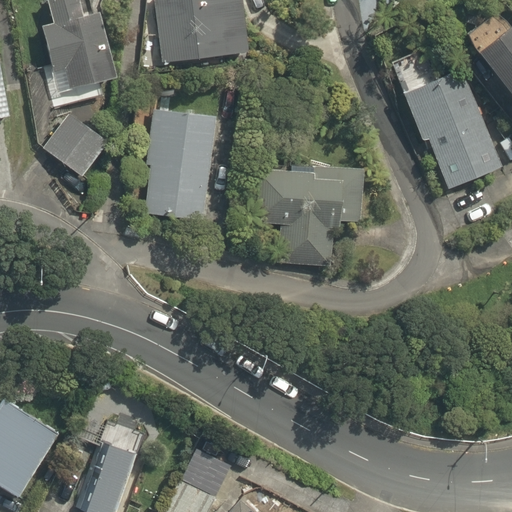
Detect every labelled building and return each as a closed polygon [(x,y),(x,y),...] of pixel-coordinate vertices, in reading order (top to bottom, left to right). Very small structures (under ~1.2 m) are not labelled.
[(58,94),(117,79),(99,13),(83,18),(77,0),(55,0),(48,2),(54,24),(42,27),(58,94)] [(240,0),(154,0),(162,63),(247,52),(240,0)] [(511,26),(479,53),(511,95),(511,26)] [(0,118),(11,117),(0,66),(0,118)] [(428,140),(448,190),(503,166),(463,68),(403,95),(423,142),(428,140)] [(202,221),(215,118),(153,110),(146,165),(150,166),(144,213),(202,221)] [(108,141),(70,114),(44,149),(82,177),(108,141)] [(252,224),(280,225),(278,263),(331,267),(333,229),(339,230),(340,222),(360,223),(364,169),(313,166),(312,168),(291,167),(291,173),(255,170),(252,224)] [(55,432),(0,397),(0,483),(16,494),(55,432)] [(103,511),(128,446),(104,437),(77,506),(91,511),(103,511)] [(206,511),(214,497),(177,478),(159,511),(206,511)] [(242,511),(233,503),(223,511),(242,511)]
